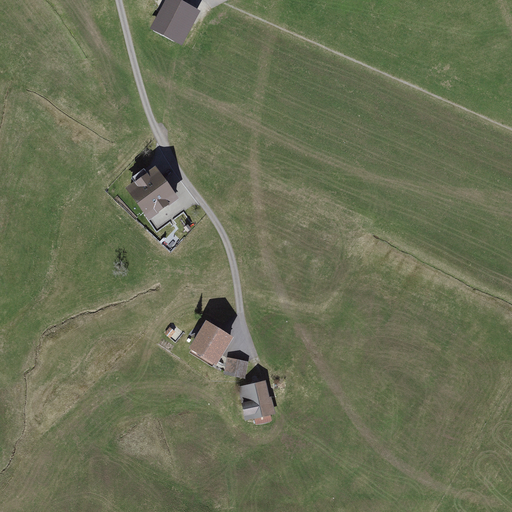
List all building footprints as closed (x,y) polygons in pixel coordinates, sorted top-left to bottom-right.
[(186,49),(205,14),(178,0),(171,0),(154,31),(186,49)] [(165,176),(148,196),(159,206),(151,215),(161,224),(187,195),(165,176)] [(237,342),(209,324),(192,350),(220,368),(237,342)] [(228,356),(223,373),(244,379),(249,362),(228,356)] [(270,383),(246,389),(255,427),(279,422),(270,383)]
